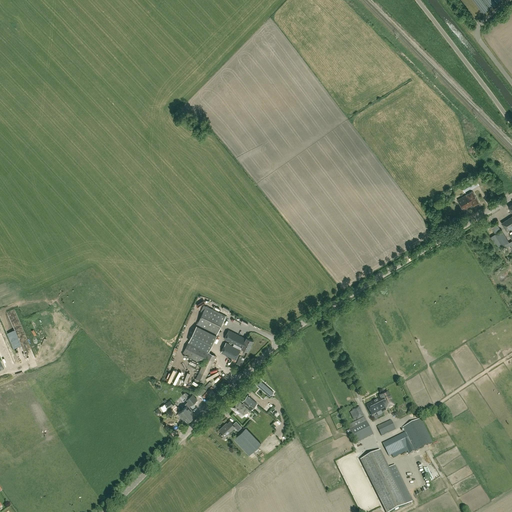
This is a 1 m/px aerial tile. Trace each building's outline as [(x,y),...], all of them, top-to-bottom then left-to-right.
[(462,186),(466,192),(478,185),(475,179),(462,186)] [(472,205),(479,202),(472,191),(466,194),(466,195),(457,200),(463,210),(472,205)] [(511,204),(508,207),(511,212),(511,216),(501,223),(507,231),(511,228),(511,204)] [(503,246),(505,249),(510,245),(509,243),(501,230),(495,234),(503,246)] [(226,316),(206,306),(196,325),(216,335),(226,316)] [(196,325),(183,353),(203,363),(216,335),(196,325)] [(16,332),(15,328),(12,329),(18,343),(22,342),(17,332),(16,332)] [(228,330),(224,339),(248,351),(253,340),(247,337),(246,339),(228,330)] [(235,360),(240,350),(226,342),(221,352),(235,360)] [(195,381),(202,384),(216,355),(209,352),(195,381)] [(273,392),(260,380),(256,385),(269,396),(273,392)] [(395,406),(388,393),(379,397),(380,399),(366,406),(371,416),(386,409),(386,410),(395,406)] [(197,400),(192,395),(186,400),(188,402),(186,403),(187,405),(183,409),(186,412),(186,411),(189,415),(189,416),(191,419),(195,415),(191,410),(192,410),(189,407),(197,400)] [(248,410),(244,406),(245,404),(251,410),(257,404),(247,395),(242,401),(243,402),(242,404),(237,400),(231,407),(235,411),(236,411),(238,413),(237,413),(242,417),(248,410)] [(165,404),(168,408),(173,405),(170,400),(165,404)] [(186,412),(183,409),(181,411),(177,406),(174,408),(178,413),(182,418),(183,417),(187,422),(191,419),(189,416),(189,415),(186,411),(186,412)] [(357,420),(363,417),(359,408),(352,411),(357,420)] [(357,444),(373,435),(366,422),(364,417),(348,426),(350,430),(357,444)] [(405,434),(383,445),(388,456),(407,447),(410,454),(432,443),(421,419),(403,428),(405,434)] [(236,421),(233,424),(230,421),(229,421),(226,425),(225,424),(219,430),(221,432),(219,434),(224,440),(229,434),(228,433),(235,427),(238,430),(241,427),(236,421)] [(395,430),(391,421),(377,428),(382,437),(395,430)] [(249,455),(260,444),(245,428),(234,439),(249,455)] [(415,457),(418,467),(429,464),(429,463),(433,461),(429,450),(422,452),(423,455),(415,457)] [(380,451),(361,462),(388,511),(394,511),(409,504),(380,451)]
